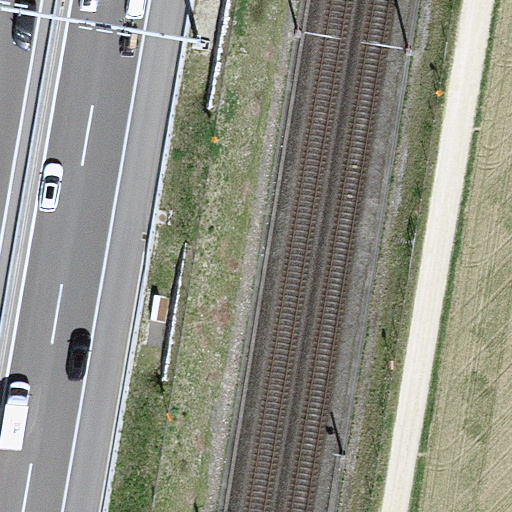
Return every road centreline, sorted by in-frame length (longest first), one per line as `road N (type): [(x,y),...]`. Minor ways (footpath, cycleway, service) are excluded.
road 1 (motorway): [(22,511),(110,0)]
road 2 (track): [(394,511),(479,0)]
